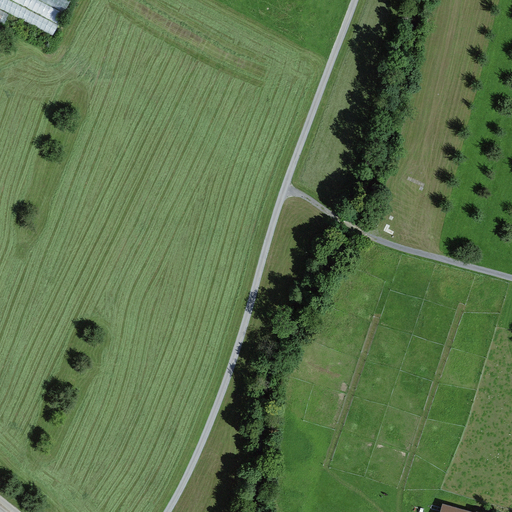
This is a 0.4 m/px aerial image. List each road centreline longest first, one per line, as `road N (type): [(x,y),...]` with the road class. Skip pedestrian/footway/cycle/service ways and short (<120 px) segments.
road 1 (track): [(356,0),(286,187),(231,370),(167,511)]
road 2 (track): [(286,187),(387,245),(511,279)]
